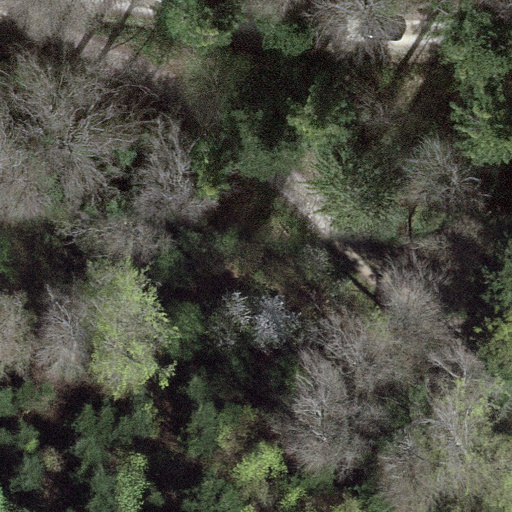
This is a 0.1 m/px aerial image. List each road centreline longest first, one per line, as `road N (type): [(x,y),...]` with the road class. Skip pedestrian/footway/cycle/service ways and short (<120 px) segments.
road 1 (track): [(5,0),(261,165),(439,316),(511,358)]
road 2 (track): [(94,0),(373,34),(511,28)]
